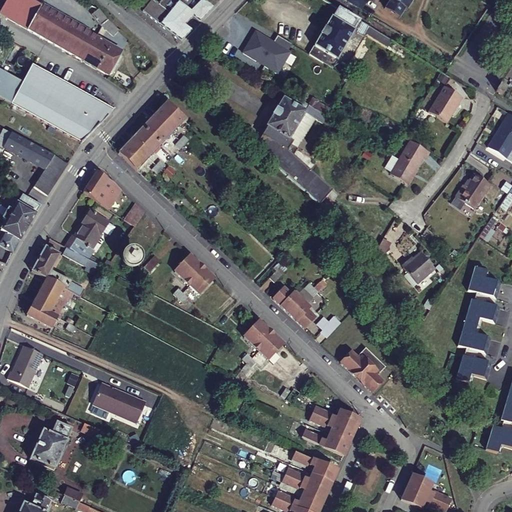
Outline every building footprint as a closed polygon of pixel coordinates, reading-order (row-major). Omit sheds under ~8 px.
[(54,17),(24,0),(6,0),(0,12),(0,16),(42,39),(54,17)] [(203,22),(215,9),(208,3),(203,0),(163,0),(159,5),(154,1),(146,12),(183,41),(194,31),(187,25),(195,16),(203,22)] [(340,0),(360,12),(367,0),(340,0)] [(389,0),(384,9),(399,18),(405,10),(407,11),(414,0),(389,0)] [(319,36),(313,47),(335,60),(336,60),(346,66),(363,37),(362,37),(368,27),(338,8),(332,18),(330,17),(324,28),(323,28),(318,35),(319,36)] [(108,21),(99,10),(92,15),(100,25),(114,37),(120,31),(108,21)] [(84,62),(96,39),(95,39),(54,17),(42,39),(84,62)] [(377,23),(391,31),(394,26),(380,18),(377,23)] [(372,29),(370,34),(395,50),(398,45),(372,29)] [(287,52),(291,45),(276,36),(272,43),(254,32),(241,54),(255,62),(256,61),(264,65),(263,67),(276,75),(289,53),(287,52)] [(403,39),(410,43),(413,39),(405,35),(403,39)] [(111,48),(96,39),(84,62),(108,75),(113,75),(122,59),(119,52),(111,48)] [(335,60),(313,47),(309,55),(331,68),(335,60)] [(23,83),(10,105),(81,145),(84,142),(113,112),(32,66),(23,83)] [(0,70),(0,99),(10,105),(23,83),(0,70)] [(451,112),(454,107),(456,108),(463,96),(444,85),(428,110),(447,122),(453,113),(451,112)] [(495,91),(502,95),(505,89),(499,85),(495,91)] [(312,116),(327,125),(330,120),(324,116),(306,106),(285,93),(281,99),(280,99),(274,109),(272,109),(268,116),(269,117),(263,127),(264,128),(252,148),(306,194),(325,211),(338,197),(290,153),(312,116)] [(328,110),(311,99),(306,106),(324,116),(328,110)] [(183,120),(165,103),(153,116),(171,134),(183,120)] [(511,149),(511,116),(509,114),(489,146),(508,157),(511,149)] [(171,134),(153,116),(141,128),(159,146),(171,134)] [(129,141),(148,159),(159,146),(141,128),(129,141)] [(55,158),(13,136),(6,149),(47,171),(55,158)] [(187,141),(182,137),(178,141),(183,146),(187,141)] [(118,154),(136,171),(148,159),(129,141),(118,154)] [(178,141),(175,145),(180,150),(183,146),(178,141)] [(398,161),(416,172),(424,160),(426,161),(430,155),(409,142),(398,161)] [(55,158),(47,171),(35,189),(47,197),(67,165),(55,158)] [(389,174),(408,185),(416,172),(398,161),(389,174)] [(155,166),(160,170),(164,166),(160,162),(155,166)] [(151,170),(156,175),(160,170),(155,166),(151,170)] [(96,172),(82,193),(108,211),(121,191),(112,183),(96,172)] [(469,186),(467,185),(459,198),(478,209),(493,183),(476,173),(473,179),(469,186)] [(22,195),(16,204),(35,216),(41,207),(22,195)] [(0,229),(0,231),(4,234),(19,242),(35,216),(16,204),(11,212),(8,210),(2,218),(5,220),(0,229)] [(144,213),(135,204),(123,221),(135,228),(144,213)] [(78,226),(80,226),(73,238),(90,249),(106,224),(87,211),(78,226)] [(200,211),(195,215),(205,226),(210,221),(200,211)] [(489,218),(479,237),(487,241),(497,221),(489,218)] [(0,247),(12,255),(19,242),(4,234),(0,241),(0,247)] [(90,249),(73,238),(71,237),(64,247),(75,253),(86,259),(92,250),(90,249)] [(59,255),(63,247),(51,240),(49,239),(44,247),(59,255)] [(50,273),(59,255),(44,247),(30,272),(45,280),(72,294),(80,299),(84,291),(50,273)] [(126,266),(128,267),(130,267),(132,266),(134,265),(136,264),(137,262),(137,259),(137,257),(136,255),(135,254),(133,252),(131,252),(127,252),(125,253),(124,254),(122,256),(122,258),(122,260),(123,262),(124,264),(126,266)] [(86,259),(75,253),(72,260),(83,266),(86,259)] [(412,259),(401,268),(415,286),(434,270),(420,254),(413,261),(412,259)] [(152,255),(143,268),(151,272),(159,259),(152,255)] [(189,256),(174,272),(187,284),(195,275),(191,272),(198,264),(189,256)] [(89,261),(87,265),(95,269),(97,265),(89,261)] [(191,272),(195,275),(187,284),(198,294),(213,278),(198,264),(191,272)] [(469,292),(497,299),(502,283),(485,278),(487,270),(476,267),(469,292)] [(62,305),(65,298),(69,300),(72,294),(45,280),(38,293),(62,305)] [(309,292),(313,287),(310,284),(305,289),(309,292)] [(309,292),(313,297),(318,292),(313,287),(309,292)] [(175,296),(180,291),(176,288),(171,292),(175,296)] [(272,300),(288,315),(302,300),(294,293),(291,296),(283,288),(272,300)] [(175,296),(180,300),(184,295),(180,291),(175,296)] [(59,319),(62,314),(59,312),(62,305),(38,293),(32,305),(56,318),(59,319)] [(500,308),(471,299),(458,347),(486,356),(491,340),(475,334),(479,319),(495,324),(500,308)] [(307,311),(310,308),(302,300),(288,315),(303,329),(314,317),(307,311)] [(32,305),(25,317),(50,330),(56,318),(32,305)] [(246,310),(232,327),(236,331),(251,314),(246,310)] [(327,340),(340,326),(334,320),(321,334),(327,340)] [(268,329),(258,321),(243,338),(255,349),(263,340),(260,337),(268,329)] [(75,327),(69,324),(66,330),(72,333),(75,327)] [(260,337),(263,340),(255,349),(267,360),(282,343),(268,329),(260,337)] [(43,356),(23,348),(12,374),(11,373),(7,380),(29,390),(43,356)] [(340,364),(355,379),(369,364),(375,358),(365,348),(356,357),(351,352),(340,364)] [(242,361),(247,356),(244,353),(239,358),(242,361)] [(242,361),(243,362),(248,366),(252,362),(248,357),(247,356),(242,361)] [(492,366),(463,357),(456,382),(468,385),(470,378),(488,382),(492,366)] [(375,358),(369,364),(355,379),(371,393),(382,381),(377,376),(385,367),(375,358)] [(511,384),(501,423),(511,426),(511,384)] [(145,405),(133,400),(134,399),(102,385),(93,406),(138,425),(145,405)] [(354,432),(359,420),(339,411),(336,419),(332,417),(332,415),(315,407),(312,413),(354,432)] [(202,432),(210,415),(196,409),(190,422),(200,427),(199,430),(202,432)] [(328,426),(332,428),(329,435),(349,443),(354,432),(312,413),(309,420),(326,428),(328,426)] [(28,460),(54,471),(67,443),(65,442),(71,429),(54,422),(49,434),(41,431),(28,460)] [(102,432),(87,426),(83,436),(97,443),(102,432)] [(500,448),(511,452),(511,434),(493,429),(486,453),(497,456),(500,448)] [(343,457),(349,443),(329,435),(326,442),(321,440),(322,438),(305,430),(301,438),(343,457)] [(194,451),(198,443),(183,437),(180,445),(194,451)] [(336,471),(295,452),(291,460),(310,468),(310,465),(315,467),(312,474),(331,482),(336,471)] [(305,477),(287,469),(284,475),(326,494),(331,482),(312,474),(308,481),(304,479),(305,477)] [(369,495),(371,493),(369,492),(380,474),(371,469),(358,488),(369,495)] [(321,505),(326,494),(284,475),(281,482),(299,490),(300,488),(305,490),(302,497),(321,505)] [(411,477),(406,488),(448,507),(451,500),(434,492),(433,495),(428,493),(432,485),(411,477)] [(438,511),(445,511),(448,507),(406,488),(401,500),(421,509),(424,502),(428,504),(428,507),(438,511)] [(82,495),(67,489),(63,498),(78,504),(82,495)] [(295,500),(277,491),(274,499),(304,511),(318,511),(321,505),(302,497),(298,504),(294,502),(295,500)] [(47,511),(51,504),(36,497),(31,508),(23,505),(20,511),(47,511)] [(78,504),(63,498),(60,505),(75,511),(76,509),(79,504),(78,504)] [(304,511),(274,499),(271,505),(286,511),(289,511),(290,511),(292,511),(304,511)]
